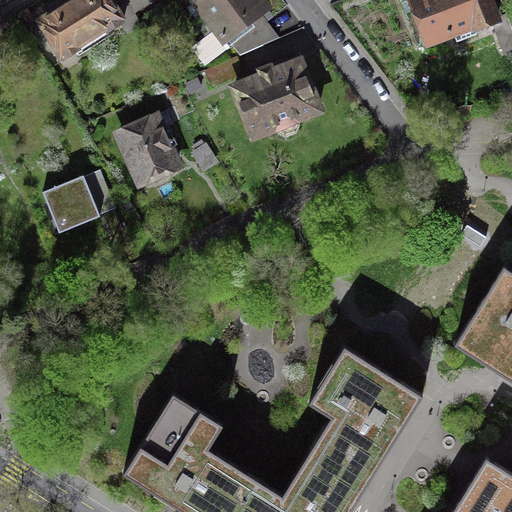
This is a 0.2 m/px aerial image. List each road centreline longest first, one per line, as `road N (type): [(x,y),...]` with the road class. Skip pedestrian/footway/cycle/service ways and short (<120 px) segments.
road 1 (residential): [(418,152),(250,217),(0,336)]
road 2 (residential): [(300,0),(418,152)]
